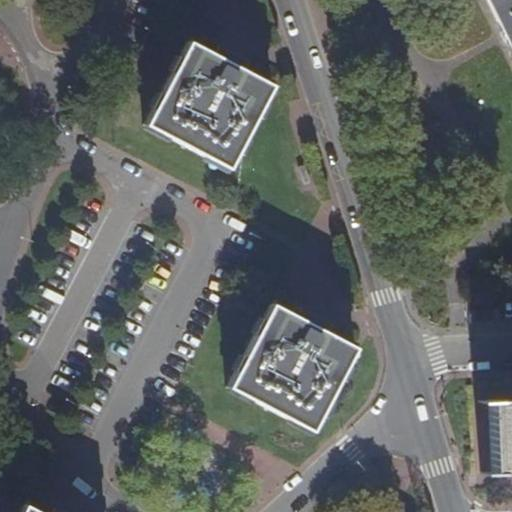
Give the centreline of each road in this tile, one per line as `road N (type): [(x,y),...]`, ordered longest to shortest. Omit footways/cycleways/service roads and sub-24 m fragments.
road 1 (tertiary): [(399,357),(289,0)]
road 2 (residential): [(129,511),(30,432),(0,383)]
road 3 (residential): [(0,269),(38,153),(42,102)]
road 4 (residential): [(284,511),(410,397)]
road 5 (residential): [(114,0),(42,102)]
road 6 (tertiary): [(455,511),(410,397)]
